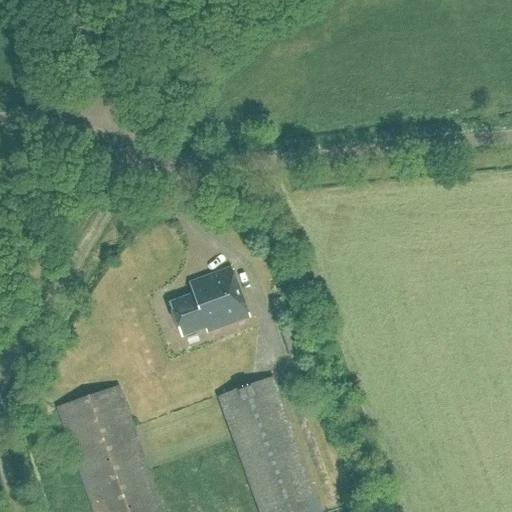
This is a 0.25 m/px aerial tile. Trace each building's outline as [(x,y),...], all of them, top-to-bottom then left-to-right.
[(206,334),(249,318),(231,268),(188,284),(193,296),(170,304),(182,336),(204,328),(206,334)] [(207,351),(209,366),(239,361),(237,346),(207,351)] [(324,361),(316,364),(319,373),(328,369),(324,361)] [(218,397),(259,511),(319,511),(271,378),(218,397)] [(57,408),(93,511),(161,511),(118,387),(57,408)]
